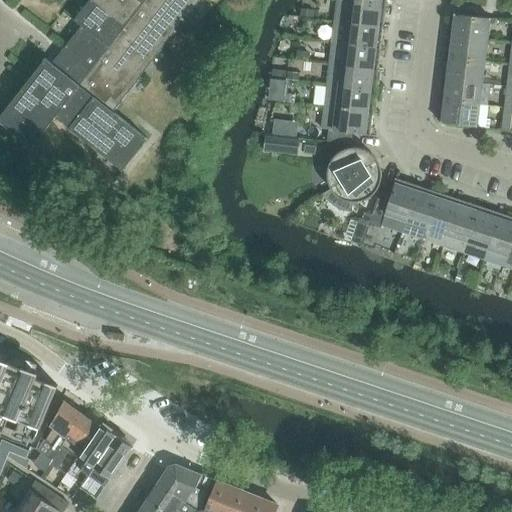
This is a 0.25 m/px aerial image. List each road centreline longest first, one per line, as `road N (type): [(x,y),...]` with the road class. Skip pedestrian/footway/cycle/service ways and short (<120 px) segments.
road 1 (secondary): [(511,438),(122,307),(0,257)]
road 2 (residential): [(432,0),(421,131),(426,140),(511,169)]
road 3 (residential): [(161,435),(0,343)]
road 4 (residential): [(297,494),(161,435)]
